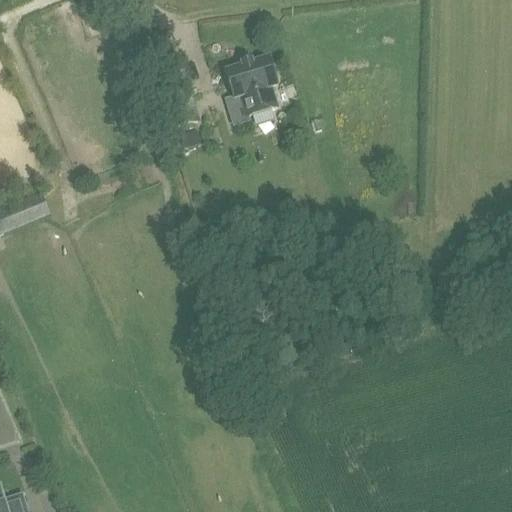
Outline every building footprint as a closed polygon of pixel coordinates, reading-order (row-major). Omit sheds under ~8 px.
[(91,0),(102,37),(122,32),(114,0),(91,0)] [(240,67),(224,72),(232,100),(225,102),(233,130),(250,124),(249,119),(279,111),(273,91),(278,89),(269,59),(253,64),(252,62),(239,66),(240,67)] [(200,125),(187,84),(184,85),(181,74),(158,81),(162,92),(159,93),(171,134),(200,125)] [(42,197),(0,214),(0,240),(51,219),(42,197)] [(0,511),(20,511),(19,505),(24,504),(22,498),(3,504),(0,495),(0,511)]
